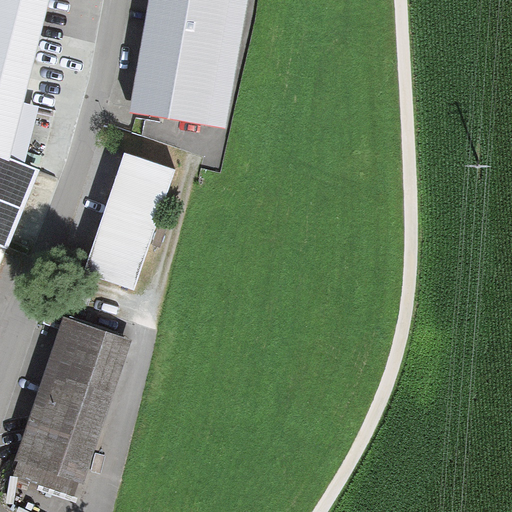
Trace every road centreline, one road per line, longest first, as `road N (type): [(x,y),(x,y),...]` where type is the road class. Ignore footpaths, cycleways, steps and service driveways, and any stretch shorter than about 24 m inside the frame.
road 1 (track): [(402,0),(413,245),(408,300),(377,411),(320,511)]
road 2 (residential): [(0,376),(94,122),(119,0)]
